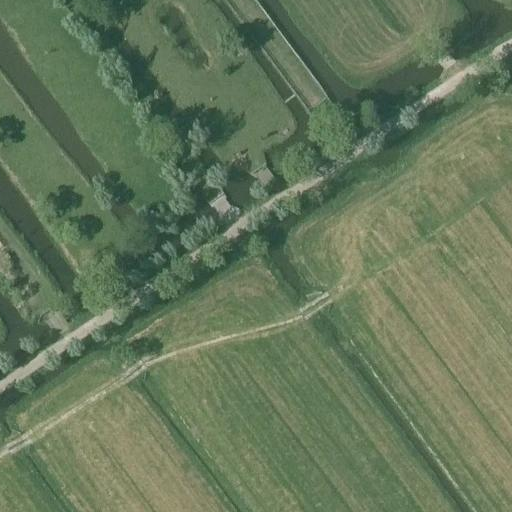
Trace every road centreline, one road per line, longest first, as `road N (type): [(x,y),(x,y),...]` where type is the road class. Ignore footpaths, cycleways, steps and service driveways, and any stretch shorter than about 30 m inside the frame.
road 1 (track): [(0,390),(511,46)]
road 2 (track): [(236,231),(66,0)]
